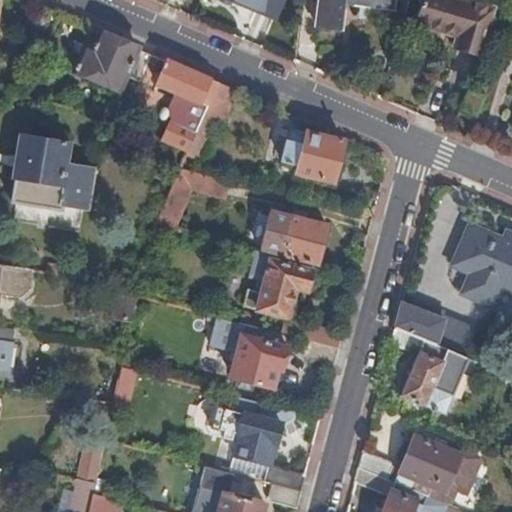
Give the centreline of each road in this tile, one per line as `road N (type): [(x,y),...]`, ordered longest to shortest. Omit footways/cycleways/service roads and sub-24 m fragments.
road 1 (residential): [(415,147),(321,511)]
road 2 (residential): [(415,147),(81,0)]
